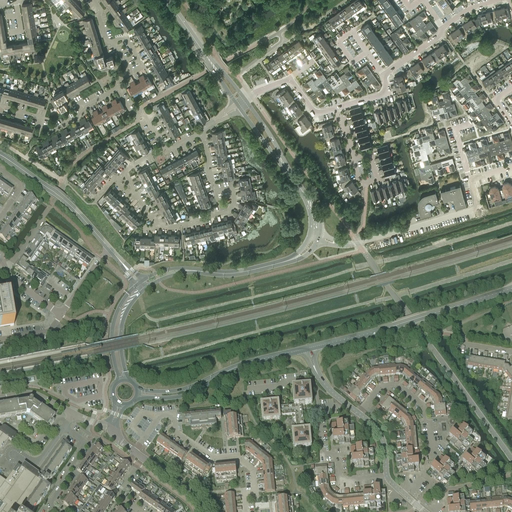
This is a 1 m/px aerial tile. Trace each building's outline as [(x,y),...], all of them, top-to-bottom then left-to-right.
[(73,0),(65,0),(64,2),(63,2),(65,5),(63,7),(64,9),(73,0)] [(70,10),(77,4),(73,0),(64,9),(66,10),(68,8),(70,10)] [(111,0),(106,4),(109,8),(119,1),(118,0),(117,0),(116,1),(114,0),(111,0)] [(359,0),(354,0),(354,1),(359,9),(364,6),(359,0)] [(451,0),(445,0),(440,4),(443,9),(450,3),(452,2),(451,0)] [(109,8),(112,13),(120,7),(118,4),(120,3),(119,1),(109,8)] [(354,1),(349,4),(355,12),(359,9),(354,1)] [(383,8),(386,12),(393,7),(390,2),(383,8)] [(454,8),(450,3),(443,9),(446,13),(454,8)] [(81,8),(77,4),(70,10),(73,13),(71,15),(72,17),(81,8)] [(349,4),(345,7),(351,15),(355,12),(349,4)] [(497,19),(502,18),(498,6),(497,7),(498,9),(494,10),(494,11),(492,11),(495,23),(498,22),(497,19)] [(500,6),(498,6),(502,18),(506,16),(507,19),(510,18),(507,7),(504,8),(504,7),(501,8),(500,6)] [(112,13),(115,17),(126,10),(124,8),(122,10),(120,7),(112,13)] [(345,7),(341,10),(347,18),(351,15),(345,7)] [(386,12),(389,16),(396,11),(393,7),(386,12)] [(81,8),(72,17),(73,18),(75,16),(78,19),(85,12),(81,8)] [(115,17),(118,22),(126,16),(124,13),(126,11),(126,10),(115,17)] [(341,10),(337,13),(343,21),(347,18),(341,10)] [(483,23),(487,22),(484,10),(482,11),(483,11),(482,12),(482,14),(480,14),(480,15),(477,16),(478,17),(476,18),(480,27),(483,26),(483,23)] [(492,23),(495,23),(492,11),(490,12),(489,11),(486,12),(485,10),(484,10),(487,22),(492,21),(492,23)] [(389,16),(392,21),(399,16),(396,11),(389,16)] [(423,11),(414,18),(420,28),(425,24),(422,19),(427,16),(423,11)] [(337,13),(333,16),(339,24),(343,21),(337,13)] [(118,22),(121,26),(132,18),(131,17),(128,19),(126,16),(118,22)] [(333,16),(329,19),(335,27),(339,24),(333,16)] [(399,16),(392,21),(395,25),(403,20),(399,16)] [(83,22),(84,26),(93,23),(92,17),(83,20),(79,21),(80,23),(83,22)] [(478,29),(480,27),(476,18),(474,19),(474,17),(471,19),(471,18),(468,21),(467,18),(465,19),(472,29),(476,26),(478,29)] [(133,20),(132,18),(121,26),(125,31),(133,25),(130,22),(133,20)] [(412,26),(416,31),(420,28),(414,18),(404,25),(408,30),(412,26)] [(330,30),(335,27),(329,19),(324,22),(330,30)] [(468,32),(472,29),(465,19),(464,20),(465,22),(463,24),(463,25),(461,26),(468,36),(470,34),(468,32)] [(425,24),(420,28),(424,32),(429,29),(432,34),(437,30),(430,20),(425,24)] [(82,30),(83,32),(95,28),(93,23),(84,26),(85,29),(82,30)] [(360,29),(364,34),(371,28),(368,24),(360,29)] [(135,31),(136,35),(137,35),(144,30),(141,25),(134,29),(133,28),(128,31),(130,34),(135,31)] [(453,28),(460,38),(464,35),(465,38),(468,36),(461,26),(459,28),(459,27),(456,29),(454,27),(453,28)] [(374,33),(371,28),(364,34),(367,38),(374,33)] [(390,35),(397,44),(402,41),(399,36),(403,33),(400,28),(390,35)] [(428,37),(424,32),(420,28),(416,31),(411,34),(414,39),(419,36),(423,41),(428,37)] [(456,41),(460,38),(453,28),(452,29),(453,31),(450,33),(451,34),(448,35),(455,45),(458,43),(456,41)] [(147,35),(144,30),(137,35),(136,35),(134,36),(135,38),(138,36),(139,40),(147,35)] [(86,40),(86,42),(98,38),(97,33),(87,36),(88,39),(86,40)] [(312,39),(315,43),(323,37),(320,33),(314,37),(313,34),(309,37),(310,40),(312,39)] [(377,37),(374,33),(367,38),(370,42),(377,37)] [(150,40),(147,35),(139,40),(137,41),(138,43),(140,41),(142,44),(142,45),(150,40)] [(315,43),(318,47),(326,41),(323,37),(315,43)] [(380,42),(377,37),(370,42),(373,47),(380,42)] [(407,37),(402,41),(397,44),(404,54),(409,50),(406,46),(410,42),(407,37)] [(143,46),(145,49),(153,45),(150,40),(142,45),(142,44),(140,46),(141,48),(143,46)] [(299,40),(294,43),(300,51),(305,48),(299,40)] [(318,47),(321,51),(329,45),(326,41),(318,47)] [(383,46),(380,42),(373,47),(376,51),(383,46)] [(89,50),(89,52),(101,49),(100,43),(91,46),(92,49),(89,50)] [(296,54),(300,51),(294,43),(290,46),(296,54)] [(438,44),(437,45),(444,55),(448,52),(449,54),(452,53),(445,43),(443,45),(443,44),(440,46),(438,44)] [(154,44),(153,45),(145,49),(143,51),(144,53),(146,51),(148,54),(155,50),(157,49),(154,44)] [(321,51),(324,55),(332,49),(329,45),(321,51)] [(435,51),(433,52),(439,62),(442,60),(440,57),(444,55),(437,45),(436,46),(437,48),(434,50),(435,51)] [(292,57),(296,54),(290,46),(286,49),(292,57)] [(387,50),(383,46),(376,51),(379,56),(387,50)] [(94,57),(95,56),(103,54),(101,49),(89,52),(90,54),(93,53),(94,57)] [(288,60),(292,57),(286,49),(282,52),(288,60)] [(324,55),(327,59),(335,54),(332,49),(324,55)] [(149,56),(151,59),(158,55),(155,50),(148,54),(145,56),(147,58),(149,56)] [(390,55),(387,50),(379,56),(382,60),(390,55)] [(284,63),(288,60),(282,52),(278,55),(284,63)] [(426,53),(425,54),(432,64),(435,61),(437,63),(439,62),(433,52),(431,54),(430,53),(427,55),(426,53)] [(95,56),(96,59),(93,60),(94,62),(94,64),(97,63),(98,67),(106,64),(107,67),(101,68),(102,71),(104,71),(111,69),(112,68),(111,65),(115,64),(113,56),(104,59),(103,54),(95,56)] [(327,59),(330,63),(338,58),(335,54),(327,59)] [(422,59),(420,61),(427,70),(429,69),(428,66),(432,64),(425,54),(423,55),(425,57),(422,59)] [(160,61),(161,60),(158,55),(151,59),(148,61),(149,63),(152,61),(154,64),(160,61)] [(280,66),(284,63),(278,55),(274,58),(280,66)] [(393,59),(390,55),(382,60),(386,65),(393,59)] [(270,61),(275,69),(280,66),(274,58),(270,61)] [(338,58),(330,63),(333,68),(341,62),(338,58)] [(155,70),(162,66),(160,61),(154,64),(152,65),(150,67),(151,68),(153,67),(155,70)] [(271,72),(275,69),(270,61),(265,64),(271,72)] [(413,62),(412,63),(419,72),(423,70),(425,72),(427,70),(420,61),(418,62),(415,64),(413,62)] [(410,68),(408,70),(410,73),(415,79),(417,78),(415,75),(419,72),(412,63),(411,64),(412,66),(410,68)] [(507,74),(509,72),(504,65),(503,63),(498,66),(500,68),(505,76),(506,77),(507,79),(509,77),(507,74)] [(365,73),(368,78),(373,74),(366,65),(356,72),(360,77),(365,73)] [(156,72),(158,75),(165,71),(162,66),(155,70),(152,72),(153,73),(156,72)] [(501,79),(505,76),(500,68),(495,72),(501,79)] [(317,86),(326,79),(320,69),(315,73),(318,78),(313,81),(317,86)] [(343,82),(346,86),(351,83),(348,78),(352,75),(349,70),(345,72),(339,77),(343,82)] [(498,81),(501,79),(495,72),(494,70),(489,73),(490,73),(498,85),(500,84),(498,81)] [(168,76),(165,71),(158,75),(155,76),(156,78),(159,77),(161,80),(168,76)] [(84,76),(81,78),(86,86),(91,83),(86,75),(84,72),(83,73),(84,76)] [(333,88),(343,82),(339,77),(336,72),(331,76),(334,80),(330,84),(333,88)] [(485,76),(492,85),(494,83),(497,86),(498,85),(490,73),(485,76)] [(368,78),(363,81),(367,86),(372,83),(375,88),(380,84),(373,74),(368,78)] [(460,81),(465,88),(466,90),(471,87),(468,82),(473,79),(469,74),(460,81)] [(143,75),(141,76),(147,87),(152,84),(147,77),(145,78),(143,75)] [(170,75),(168,76),(161,80),(158,81),(159,83),(162,82),(164,85),(173,80),(170,75)] [(392,85),(393,87),(404,84),(403,79),(406,78),(405,75),(394,78),(394,81),(395,85),(392,85)] [(147,87),(141,76),(138,78),(140,81),(138,82),(142,90),(147,87)] [(489,87),(492,85),(485,76),(481,80),(489,92),(491,90),(490,88),(489,87)] [(75,81),(72,83),(77,91),(81,89),(75,77),(73,79),(75,81)] [(77,77),(75,77),(81,89),(86,86),(81,78),(78,79),(77,77)] [(310,87),(314,92),(319,88),(317,86),(313,81),(312,78),(302,85),(306,90),(310,87)] [(457,87),(460,91),(465,88),(460,81),(458,78),(448,85),(450,88),(452,90),(457,87)] [(317,86),(319,88),(320,91),(325,87),(328,92),(333,89),(333,88),(330,84),(328,81),(326,79),(317,86)] [(356,79),(351,83),(346,86),(350,91),(354,88),(358,93),(363,89),(356,79)] [(134,80),(131,82),(138,93),(142,90),(138,82),(136,84),(134,80)] [(67,82),(65,83),(72,94),(77,91),(72,83),(69,85),(67,82)] [(133,96),(138,93),(131,82),(129,83),(131,86),(129,88),(132,95),(133,96)] [(343,82),(333,88),(333,89),(337,93),(341,90),(345,95),(350,91),(346,86),(343,82)] [(62,89),(63,90),(63,89),(67,97),(72,94),(65,83),(64,84),(66,87),(62,89)] [(466,90),(472,97),(473,100),(478,96),(475,92),(479,89),(480,88),(479,87),(476,83),(471,87),(466,90)] [(405,88),(404,84),(393,87),(393,88),(396,88),(397,91),(398,94),(409,90),(408,87),(405,88)] [(7,97),(12,99),(16,86),(14,86),(13,89),(10,88),(7,97)] [(280,101),(282,100),(292,93),(291,91),(289,93),(287,90),(286,90),(285,88),(275,95),(277,97),(278,97),(280,101)] [(326,98),(320,91),(319,88),(314,92),(309,95),(312,100),(317,96),(321,101),(326,98)] [(463,96),(467,101),(472,97),(466,90),(465,88),(460,91),(455,95),(457,97),(459,100),(463,96)] [(17,100),(23,102),(26,89),(24,89),(23,92),(20,91),(17,100)] [(63,99),(67,97),(63,89),(63,90),(60,91),(59,89),(57,90),(55,91),(57,93),(53,95),(58,102),(56,103),(53,99),(50,100),(51,102),(54,108),(56,109),(58,108),(60,111),(67,107),(63,99)] [(192,95),(195,93),(194,91),(191,93),(189,89),(182,94),(185,99),(192,95)] [(438,102),(440,107),(442,107),(451,104),(447,91),(441,92),(443,100),(438,102)] [(28,103),(33,105),(37,92),(35,92),(34,95),(30,94),(28,103)] [(283,105),(284,107),(294,101),(292,99),(293,98),(291,95),(293,94),(292,93),(282,100),(285,103),(283,105)] [(478,96),(473,100),(478,107),(480,109),(485,106),(482,101),(486,98),(483,93),(478,96)] [(44,98),(41,97),(38,106),(44,108),(46,100),(47,96),(45,95),(44,98)] [(185,99),(187,104),(195,100),(198,98),(197,96),(194,98),(192,95),(185,99)] [(431,110),(440,107),(438,102),(436,96),(431,98),(432,103),(427,105),(428,111),(431,110)] [(470,106),(474,110),(478,107),(473,100),(472,97),(467,101),(462,104),(464,107),(465,109),(466,109),(470,106)] [(408,98),(402,99),(405,109),(411,108),(408,98)] [(115,99),(113,100),(120,113),(125,110),(124,108),(120,101),(117,102),(115,99)] [(399,111),(400,111),(405,109),(402,99),(396,101),(397,106),(398,106),(399,111)] [(116,116),(120,113),(113,100),(111,101),(113,105),(110,106),(115,114),(116,116)] [(187,104),(190,109),(198,105),(200,103),(199,102),(197,103),(195,100),(187,104)] [(157,109),(159,112),(167,108),(163,101),(156,104),(157,106),(156,107),(157,107),(154,108),(155,110),(157,109)] [(288,108),(291,112),(301,105),(300,104),(298,105),(296,102),(295,103),(294,101),(284,107),(286,110),(288,108)] [(485,106),(480,109),(485,116),(487,119),(492,115),(488,111),(493,107),(490,102),(485,106)] [(451,104),(442,107),(444,112),(450,111),(451,116),(457,115),(454,103),(451,104)] [(106,104),(104,106),(110,117),(115,114),(110,106),(108,107),(106,104)] [(190,109),(193,114),(200,110),(203,108),(202,107),(199,108),(198,105),(190,109)] [(292,117),(293,120),(303,113),(301,111),(302,111),(300,108),(302,106),(301,105),(291,112),(294,116),(292,117)] [(101,112),(105,119),(110,117),(104,106),(101,107),(103,110),(101,112)] [(350,109),(351,115),(361,112),(360,106),(350,109)] [(401,116),(400,111),(399,111),(398,106),(397,106),(392,107),(395,117),(401,116)] [(389,119),(395,117),(392,107),(386,109),(389,119)] [(440,107),(431,110),(432,112),(433,116),(438,114),(440,120),(446,118),(444,112),(442,107),(440,107)] [(477,115),(480,120),(485,116),(480,109),(478,107),(474,110),(469,114),(470,116),(472,119),(477,115)] [(169,113),(167,108),(159,112),(156,113),(157,115),(160,114),(162,117),(169,113)] [(383,121),(389,119),(386,109),(380,111),(383,121)] [(107,121),(105,119),(101,112),(99,113),(97,110),(94,111),(101,122),(102,124),(107,121)] [(200,110),(193,114),(195,119),(206,113),(205,112),(202,113),(200,110)] [(101,122),(94,111),(92,112),(94,116),(91,117),(96,125),(101,122)] [(383,121),(380,111),(374,112),(377,122),(383,121)] [(351,115),(353,121),(363,118),(361,112),(351,115)] [(497,112),(492,115),(487,119),(491,124),(495,120),(499,125),(504,122),(497,112)] [(165,122),(172,118),(169,113),(162,117),(159,118),(160,120),(163,119),(165,122)] [(208,118),(206,113),(195,119),(198,124),(206,120),(208,118)] [(297,120),(300,124),(310,117),(309,116),(307,118),(305,115),(304,115),(303,113),(293,120),(295,122),(297,120)] [(491,124),(487,119),(485,116),(480,120),(476,123),(479,128),(484,125),(487,130),(491,127),(492,126),(491,124)] [(174,117),(172,118),(165,122),(162,123),(163,125),(166,124),(167,127),(175,123),(177,122),(174,117)] [(311,119),(310,117),(300,124),(303,128),(300,130),(302,132),(312,126),(310,123),(311,123),(309,120),(311,119)] [(82,119),(88,129),(89,128),(89,129),(91,130),(93,128),(89,120),(86,121),(86,120),(85,118),(82,119)] [(365,124),(363,118),(353,121),(355,127),(365,124)] [(81,124),(79,125),(83,132),(84,131),(84,132),(86,132),(87,132),(87,130),(88,129),(82,119),(79,121),(80,123),(81,123),(81,124)] [(12,121),(7,120),(4,129),(8,130),(7,133),(9,134),(12,121)] [(18,123),(12,121),(9,134),(11,134),(11,131),(15,132),(18,123)] [(322,127),(323,131),(335,128),(334,126),(332,127),(331,124),(330,124),(329,121),(318,124),(319,127),(322,127)] [(83,132),(79,125),(77,127),(76,126),(77,125),(75,123),(73,125),(78,135),(80,137),(84,134),(83,132)] [(170,132),(178,128),(175,123),(167,127),(165,128),(166,130),(168,129),(170,132)] [(28,126),(23,124),(19,137),(21,137),(22,134),(25,135),(28,126)] [(366,129),(365,124),(355,127),(356,132),(366,129)] [(72,129),(70,131),(74,137),(78,135),(73,125),(70,127),(71,129),(71,128),(72,129)] [(33,127),(28,126),(25,135),(29,136),(28,139),(30,140),(31,136),(33,127)] [(427,135),(421,136),(423,142),(434,139),(431,127),(425,129),(427,135)] [(180,133),(178,128),(170,132),(167,133),(168,135),(171,134),(173,137),(180,133)] [(335,128),(323,131),(324,136),(322,136),(322,140),(326,139),(326,138),(334,136),(333,134),(334,133),(333,130),(335,129),(335,128)] [(74,137),(70,131),(68,132),(67,131),(66,129),(63,130),(69,140),(74,137)] [(131,134),(133,139),(141,135),(144,133),(143,132),(140,133),(138,129),(131,134)] [(358,138),(368,135),(366,129),(356,132),(358,138)] [(63,135),(60,136),(64,143),(65,144),(70,142),(69,140),(63,130),(60,132),(62,134),(63,135)] [(440,137),(434,139),(436,145),(447,141),(444,130),(438,131),(440,137)] [(499,141),(501,147),(511,143),(509,132),(503,134),(504,140),(499,141)] [(64,143),(60,136),(58,137),(58,136),(57,134),(54,136),(60,145),(64,143)] [(141,135),(133,139),(136,144),(144,140),(146,138),(145,137),(143,138),(141,135)] [(329,140),(331,145),(342,141),(342,140),(339,141),(338,137),(337,135),(334,136),(326,138),(326,139),(327,141),(329,140)] [(370,141),(368,135),(358,138),(360,144),(370,141)] [(488,144),(489,150),(501,147),(499,141),(497,135),(492,137),(493,143),(488,144)] [(53,140),(51,142),(55,148),(60,145),(54,136),(51,137),(52,139),(53,139),(53,140)] [(412,145),(413,151),(425,148),(423,142),(421,136),(416,138),(414,139),(415,144),(412,145)] [(434,139),(423,142),(425,148),(426,153),(432,152),(430,146),(436,145),(434,139)] [(477,148),(478,153),(489,150),(488,144),(486,139),(483,139),(480,140),(482,146),(477,148)] [(48,140),(45,141),(50,151),(55,148),(51,142),(49,143),(48,142),(49,142),(48,140)] [(144,140),(136,144),(134,145),(137,150),(139,149),(146,145),(149,143),(148,142),(145,143),(144,140)] [(52,153),(50,151),(45,141),(42,143),(43,145),(44,146),(42,147),(47,156),(52,153)] [(342,141),(331,145),(332,149),(329,150),(330,153),(341,150),(341,147),(340,144),(343,143),(342,141)] [(370,141),(360,144),(361,150),(371,147),(370,141)] [(447,141),(436,145),(437,150),(443,149),(445,154),(448,153),(451,152),(447,141)] [(465,151),(467,157),(478,153),(477,148),(475,142),(472,143),(469,144),(471,149),(465,151)] [(511,155),(511,143),(501,147),(502,153),(508,151),(509,157),(511,155)] [(379,153),(389,150),(387,144),(377,147),(379,153)] [(47,156),(42,147),(40,148),(39,147),(38,145),(35,147),(42,158),(43,158),(47,156)] [(146,145),(139,149),(142,154),(149,150),(152,148),(151,147),(148,148),(146,145)] [(191,153),(195,160),(200,157),(196,150),(194,147),(193,148),(194,151),(191,153)] [(504,158),(502,153),(501,147),(489,150),(491,156),(497,154),(498,160),(504,158)] [(426,153),(425,148),(413,151),(415,157),(421,155),(422,161),(428,159),(426,153)] [(119,149),(115,153),(123,160),(125,157),(128,160),(130,159),(119,149)] [(195,160),(191,153),(189,150),(188,151),(189,154),(186,155),(190,163),(195,160)] [(334,155),(335,159),(346,156),(346,154),(344,155),(343,152),(342,152),(341,150),(330,153),(331,156),(334,155)] [(379,153),(380,159),(390,156),(389,150),(379,153)] [(492,157),(491,156),(489,150),(478,153),(480,159),(485,158),(487,163),(493,161),(492,160),(492,157)] [(115,153),(112,156),(123,166),(124,165),(121,162),(123,160),(115,153)] [(190,163),(186,155),(184,153),(183,154),(184,156),(181,158),(185,166),(190,163)] [(480,159),(478,153),(467,157),(468,162),(474,161),(476,166),(482,165),(481,161),(480,159)] [(185,166),(181,158),(179,155),(178,156),(179,159),(176,161),(180,168),(185,166)] [(112,156),(109,160),(117,167),(119,165),(122,167),(123,166),(112,156)] [(346,156),(335,159),(336,164),(333,165),(334,167),(346,164),(345,162),(344,158),(347,158),(346,156)] [(390,156),(380,159),(382,165),(392,162),(390,156)] [(180,168),(176,161),(174,158),(173,159),(174,162),(171,163),(175,171),(180,168)] [(452,158),(441,161),(442,167),(448,165),(449,171),(455,169),(452,158)] [(420,174),(431,170),(430,164),(428,159),(422,161),(424,166),(418,168),(420,174)] [(109,160),(106,163),(116,173),(118,172),(115,169),(117,167),(109,160)] [(169,164),(166,166),(170,174),(175,171),(171,163),(169,161),(168,162),(169,164)] [(441,161),(430,164),(431,170),(437,169),(438,174),(442,173),(444,173),(442,167),(441,161)] [(382,165),(384,171),(394,168),(392,162),(382,165)] [(106,174),(108,172),(102,167),(103,167),(99,163),(96,167),(97,169),(108,178),(109,177),(106,174)] [(115,174),(116,173),(106,163),(103,167),(102,167),(108,172),(110,174),(112,172),(115,174)] [(166,166),(164,164),(163,165),(164,167),(161,169),(165,177),(170,174),(166,166)] [(338,169),(339,174),(351,171),(350,169),(348,170),(347,166),(346,167),(346,164),(334,167),(335,170),(338,169)] [(147,168),(142,171),(138,173),(139,176),(136,178),(137,179),(149,172),(147,168)] [(394,168),(384,171),(385,177),(395,174),(394,168)] [(97,169),(94,172),(102,179),(104,177),(107,180),(108,178),(97,169)] [(190,180),(191,180),(200,177),(199,174),(203,172),(202,170),(187,176),(189,181),(190,180)] [(434,181),(431,170),(420,174),(421,179),(427,178),(429,183),(434,181)] [(341,183),(350,179),(349,176),(350,176),(349,173),(351,172),(351,171),(339,174),(340,178),(338,179),(339,182),(340,182),(341,183)] [(94,172),(91,176),(101,185),(103,184),(100,182),(102,179),(94,172)] [(141,179),(143,182),(152,176),(149,172),(137,179),(137,181),(141,179)] [(399,175),(397,175),(398,178),(398,180),(401,190),(407,188),(404,178),(400,179),(399,175)] [(91,176),(87,179),(95,186),(97,184),(100,187),(101,185),(91,176)] [(154,181),(152,176),(143,182),(144,184),(140,186),(141,188),(154,181)] [(200,177),(191,180),(192,185),(206,180),(205,178),(201,180),(200,177)] [(87,179),(84,183),(95,193),(96,191),(93,189),(95,186),(87,179)] [(351,181),(350,179),(341,183),(341,185),(340,185),(342,188),(344,186),(347,190),(357,183),(356,182),(354,183),(352,181),(351,181)] [(191,190),(194,189),(204,186),(203,183),(206,181),(206,180),(192,185),(190,186),(191,190)] [(396,191),(401,190),(398,180),(392,182),(393,184),(395,192),(396,191)] [(154,181),(141,188),(142,189),(146,187),(147,190),(156,185),(154,181)] [(498,189),(502,202),(506,201),(511,199),(511,188),(511,185),(511,184),(508,182),(504,183),(502,186),(502,188),(498,189)] [(0,186),(0,191),(2,193),(8,185),(7,184),(6,185),(3,183),(0,186)] [(94,194),(95,193),(84,183),(81,187),(89,194),(91,191),(94,194)] [(351,200),(357,196),(355,194),(359,191),(357,189),(358,189),(356,186),(358,184),(357,183),(347,190),(350,194),(347,196),(351,200)] [(396,194),(396,191),(395,192),(393,184),(387,186),(390,196),(396,194)] [(10,186),(8,185),(2,193),(7,197),(13,189),(9,187),(10,186)] [(159,189),(156,185),(147,190),(149,193),(145,195),(146,196),(159,189)] [(443,201),(449,199),(449,200),(450,200),(450,201),(451,201),(452,202),(453,202),(454,202),(455,207),(466,204),(460,185),(440,190),(443,201)] [(498,189),(498,187),(494,185),(491,187),(489,190),(489,192),(485,193),(487,199),(486,199),(487,201),(489,206),(493,205),(502,202),(498,189)] [(103,197),(107,200),(114,193),(112,190),(114,187),(113,186),(103,197)] [(204,186),(194,189),(195,194),(209,189),(208,187),(205,189),(204,186)] [(384,197),(390,196),(387,186),(382,187),(384,197)] [(376,189),(379,199),(384,197),(382,187),(376,189)] [(152,199),(154,197),(161,193),(159,189),(146,196),(147,198),(150,196),(152,199)] [(195,194),(197,198),(207,195),(206,192),(210,190),(209,189),(195,194)] [(373,201),(379,199),(376,189),(370,191),(373,201)] [(254,191),(238,194),(238,196),(242,195),(242,198),(250,197),(251,199),(256,198),(254,191)] [(107,200),(111,204),(120,193),(119,192),(116,195),(114,193),(107,200)] [(152,202),(153,203),(166,196),(163,192),(161,193),(154,197),(156,200),(152,202)] [(434,204),(433,203),(438,202),(435,192),(425,195),(424,195),(423,196),(422,196),(422,197),(421,197),(420,198),(420,199),(419,199),(419,200),(419,201),(418,202),(418,203),(418,204),(418,205),(418,206),(418,207),(421,217),(431,214),(430,210),(431,209),(432,209),(432,208),(433,208),(433,207),(433,206),(434,205),(434,204)] [(113,208),(114,207),(121,199),(119,197),(122,194),(120,193),(111,204),(109,205),(113,208)] [(24,198),(32,204),(36,199),(28,194),(26,197),(25,196),(24,198)] [(197,198),(199,203),(212,198),(212,196),(208,198),(207,195),(197,198)] [(168,200),(166,196),(153,203),(154,205),(157,203),(159,205),(168,200)] [(32,204),(24,198),(23,199),(24,200),(21,203),(29,208),(32,204)] [(114,207),(118,210),(127,199),(126,198),(124,201),(121,199),(114,207)] [(213,199),(212,198),(199,203),(200,207),(210,204),(209,201),(213,199)] [(116,211),(120,215),(121,213),(126,207),(127,208),(129,206),(126,203),(129,200),(127,199),(118,210),(116,211)] [(170,205),(168,200),(159,205),(160,208),(157,210),(158,212),(170,205)] [(29,208),(21,203),(19,206),(17,204),(16,206),(17,207),(26,213),(29,208)] [(240,204),(239,205),(251,213),(254,209),(256,210),(258,207),(251,203),(250,206),(245,203),(243,206),(240,204)] [(172,204),(170,205),(158,212),(158,213),(162,211),(163,214),(173,209),(174,208),(172,204)] [(249,217),(251,213),(239,205),(238,206),(241,209),(240,211),(249,217)] [(15,212),(22,218),(26,213),(17,207),(16,209),(17,209),(15,212)] [(119,215),(123,219),(133,208),(131,207),(129,210),(127,208),(126,207),(121,213),(120,215),(119,215)] [(123,219),(126,222),(133,214),(131,212),(134,209),(133,208),(123,219)] [(175,213),(173,209),(163,214),(165,217),(161,219),(162,220),(175,213)] [(246,221),(249,217),(240,211),(238,214),(235,212),(234,213),(246,221)] [(11,216),(19,222),(22,218),(15,212),(13,215),(12,215),(11,216)] [(177,212),(175,213),(162,220),(163,221),(166,219),(168,223),(174,219),(175,220),(176,220),(180,218),(177,212)] [(126,222),(130,225),(140,214),(138,213),(136,216),(133,214),(126,222)] [(243,225),(246,221),(234,213),(233,214),(236,217),(234,220),(239,223),(241,224),(239,226),(244,229),(246,226),(243,225)] [(141,215),(140,214),(130,225),(134,228),(141,221),(138,218),(141,215)] [(8,222),(16,227),(19,222),(11,216),(9,218),(10,219),(8,222)] [(226,217),(225,217),(228,231),(233,230),(234,233),(237,232),(235,226),(233,223),(231,223),(231,220),(227,221),(226,217)] [(217,219),(215,219),(220,236),(224,235),(224,232),(221,222),(218,223),(217,219)] [(4,226),(12,232),(16,227),(8,222),(6,225),(5,224),(4,226)] [(208,224),(207,224),(210,239),(211,241),(215,240),(215,238),(212,224),(211,224),(212,227),(209,228),(208,224)] [(1,231),(9,236),(12,232),(4,226),(3,227),(4,228),(1,231)] [(199,226),(197,227),(201,241),(206,240),(203,229),(200,230),(199,226)] [(46,235),(51,239),(56,232),(53,230),(53,231),(47,227),(45,228),(46,235)] [(37,233),(35,236),(42,240),(46,235),(45,228),(42,228),(38,234),(37,233)] [(190,229),(188,229),(192,243),(196,242),(194,232),(191,232),(190,229)] [(0,237),(6,241),(9,237),(9,236),(1,231),(0,233),(0,237)] [(53,246),(55,244),(60,236),(57,234),(58,233),(56,232),(51,239),(49,243),(53,246)] [(140,248),(140,233),(139,233),(139,237),(135,237),(135,240),(134,240),(132,242),(132,244),(133,245),(135,245),(135,247),(140,248)] [(35,238),(33,241),(40,246),(44,242),(42,240),(35,236),(34,237),(35,238)] [(55,244),(59,247),(66,239),(64,238),(63,238),(60,236),(55,244)] [(59,247),(64,251),(70,243),(66,241),(67,240),(66,239),(59,247)] [(30,243),(29,245),(37,251),(40,246),(33,241),(31,244),(30,243)] [(64,251),(69,254),(75,245),(73,244),(73,245),(70,243),(64,251)] [(28,247),(26,250),(34,256),(37,251),(29,245),(27,247),(28,247)] [(69,254),(73,257),(79,250),(76,247),(76,246),(75,245),(69,254)] [(30,261),(34,256),(26,250),(24,253),(23,253),(22,254),(29,259),(28,259),(30,261)] [(77,262),(78,260),(84,252),(83,251),(82,252),(79,250),(73,257),(72,259),(77,262)] [(78,260),(83,264),(88,256),(85,254),(86,253),(84,252),(78,260)] [(29,259),(22,254),(20,257),(21,258),(17,263),(18,266),(25,265),(28,259),(29,259)] [(91,258),(88,256),(83,264),(88,267),(94,259),(92,257),(91,258)] [(25,265),(18,266),(18,269),(24,272),(23,273),(25,275),(30,269),(25,265)] [(31,267),(30,269),(25,275),(27,276),(28,276),(31,278),(36,270),(31,267)] [(41,273),(36,270),(31,278),(34,280),(33,281),(35,282),(41,273)] [(40,284),(43,281),(46,277),(48,279),(49,276),(42,271),(41,273),(35,282),(36,283),(37,283),(38,283),(40,285),(40,284)] [(0,327),(13,326),(7,288),(0,282),(0,327)] [(409,371),(405,368),(403,367),(400,375),(402,376),(404,377),(409,371)] [(373,369),(371,370),(375,378),(377,377),(379,376),(379,368),(378,368),(373,369)] [(369,371),(365,375),(365,376),(371,381),(373,379),(375,378),(371,370),(369,371)] [(410,370),(409,371),(404,377),(408,381),(415,373),(410,370)] [(419,377),(415,373),(408,381),(413,384),(419,377)] [(368,385),(371,381),(365,376),(365,375),(364,374),(360,379),(368,385)] [(423,380),(419,377),(413,384),(417,388),(423,380)] [(360,379),(357,383),(364,389),(368,385),(360,379)] [(417,388),(421,391),(427,383),(423,380),(417,388)] [(353,387),(357,390),(361,393),(364,389),(357,383),(354,387),(353,387)] [(432,387),(427,383),(421,391),(425,395),(432,387)] [(264,421),(278,420),(278,419),(279,419),(280,418),(280,417),(280,416),(295,415),(296,429),(294,430),(293,430),(292,431),(292,432),(292,439),(293,446),(293,447),(295,448),(309,447),(310,447),(312,445),(311,444),(312,444),(310,430),(310,429),(309,428),(308,428),(304,429),(302,408),(305,408),(305,405),(310,404),(311,404),(312,403),(312,402),(311,395),(311,388),(311,387),(309,386),(308,386),(294,387),(293,388),(292,389),(292,390),(294,406),(279,407),(279,403),(279,402),(277,401),(263,402),(262,403),(261,404),(261,405),(262,419),(262,420),(263,421),(264,421)] [(350,397),(357,390),(353,387),(354,387),(353,386),(346,394),(350,397)] [(436,390),(432,387),(425,395),(429,398),(434,392),(435,392),(436,390)] [(361,393),(357,390),(350,397),(355,401),(361,393)] [(434,392),(429,398),(431,399),(432,402),(440,398),(439,395),(435,392),(434,392)] [(387,397),(383,401),(391,407),(395,403),(387,397)] [(434,406),(439,405),(442,405),(441,400),(440,398),(432,402),(433,404),(434,406)] [(0,417),(26,414),(29,414),(47,427),(48,425),(50,426),(53,422),(51,420),(54,416),(36,403),(35,405),(32,402),(32,401),(31,400),(30,400),(29,400),(28,401),(24,402),(24,400),(0,404),(0,417)] [(388,412),(388,411),(391,407),(383,401),(380,405),(388,412)] [(395,403),(391,407),(388,411),(392,414),(399,406),(395,403)] [(392,414),(397,417),(403,410),(399,406),(392,414)] [(397,417),(401,421),(406,415),(407,413),(403,410),(397,417)] [(191,429),(212,427),(217,427),(216,419),(221,418),(220,411),(184,414),(185,422),(190,421),(191,429)] [(225,418),(226,423),(225,423),(225,425),(224,425),(225,432),(226,433),(227,433),(227,439),(243,437),(241,416),(231,417),(231,412),(223,413),(224,418),(225,418)] [(410,418),(406,415),(401,421),(403,422),(404,424),(411,420),(410,418)] [(412,422),(411,420),(404,424),(405,427),(405,429),(413,428),(412,422)] [(350,444),(350,438),(355,438),(354,426),(348,427),(348,422),(336,423),(338,434),(332,434),(333,440),(338,440),(339,445),(350,444)] [(463,426),(459,423),(455,428),(458,431),(463,426)] [(0,511),(31,511),(34,508),(35,509),(38,505),(41,501),(40,500),(43,496),(45,492),(46,493),(49,489),(47,487),(51,483),(49,482),(52,478),(51,477),(53,473),(56,470),(57,470),(60,466),(63,462),(66,458),(71,450),(67,448),(69,445),(66,443),(63,441),(62,440),(60,443),(55,450),(49,458),(46,462),(44,466),(38,474),(39,474),(41,476),(40,477),(38,480),(40,477),(37,475),(38,474),(36,472),(34,471),(31,468),(24,463),(21,467),(21,468),(17,465),(12,472),(10,475),(8,477),(8,478),(6,481),(0,477),(0,451),(1,450),(3,446),(6,442),(8,439),(10,440),(11,441),(13,441),(14,441),(14,440),(16,437),(16,435),(4,426),(2,427),(0,429),(0,428),(0,511)] [(458,451),(462,446),(466,450),(473,441),(469,438),(472,433),(463,426),(457,435),(452,431),(449,436),(453,439),(449,443),(454,447),(458,451)] [(161,446),(166,438),(162,435),(156,443),(161,446)] [(165,449),(170,441),(166,438),(161,446),(165,449)] [(169,452),(175,444),(170,441),(165,449),(169,452)] [(249,454),(255,446),(250,442),(244,442),(245,452),(247,452),(249,454)] [(101,454),(104,449),(102,448),(100,446),(96,444),(93,448),(101,454)] [(173,455),(179,447),(175,444),(169,452),(173,455)] [(367,445),(361,446),(356,446),(357,457),(351,458),(352,464),(357,463),(358,468),(369,467),(369,462),(374,461),(373,450),(367,451),(367,445)] [(255,446),(249,454),(253,457),(259,450),(255,446)] [(177,458),(183,450),(179,447),(173,455),(177,458)] [(101,454),(93,448),(90,453),(97,458),(101,454)] [(183,450),(177,458),(182,461),(187,453),(183,450)] [(259,450),(253,457),(257,460),(263,453),(259,450)] [(407,450),(400,451),(401,456),(396,457),(397,468),(402,468),(403,473),(414,472),(413,466),(419,466),(418,460),(413,461),(412,450),(407,450)] [(466,464),(463,468),(471,476),(475,471),(479,475),(486,466),(482,463),(485,459),(477,451),(470,460),(466,456),(462,461),(466,464)] [(97,458),(90,453),(87,457),(94,463),(97,458)] [(263,453),(257,460),(261,463),(267,456),(263,453)] [(193,454),(183,467),(200,479),(206,471),(208,472),(212,467),(205,463),(206,462),(205,461),(199,457),(198,456),(197,457),(193,454)] [(267,456),(261,463),(262,464),(263,467),(272,466),(271,459),(267,456)] [(441,456),(435,463),(438,466),(444,459),(441,456)] [(94,463),(87,457),(84,462),(91,467),(94,463)] [(445,459),(438,468),(434,464),(430,469),(434,472),(431,476),(440,483),(443,479),(447,483),(454,474),(450,471),(454,466),(445,459)] [(123,460),(120,464),(127,470),(130,465),(123,460)] [(91,467),(84,462),(80,466),(88,471),(91,467)] [(228,463),(225,463),(221,463),(221,464),(220,464),(220,465),(214,465),(216,482),(237,479),(235,463),(230,464),(230,463),(228,463)] [(120,464),(116,469),(124,474),(127,470),(120,464)] [(88,471),(80,466),(77,471),(85,476),(88,471)] [(116,469),(113,473),(121,478),(124,474),(116,469)] [(110,477),(118,483),(121,478),(113,473),(110,477)] [(77,480),(85,485),(88,481),(81,475),(77,480)] [(107,482),(115,487),(118,483),(110,477),(107,482)] [(85,485),(77,480),(74,484),(82,490),(85,485)] [(115,487),(107,482),(104,486),(111,492),(115,487)] [(131,489),(136,492),(141,485),(137,482),(131,489)] [(82,490),(74,484),(71,489),(79,494),(82,490)] [(136,492),(140,495),(140,496),(144,490),(146,488),(141,485),(136,492)] [(321,492),(322,495),(330,490),(329,488),(329,486),(321,487),(321,492)] [(363,493),(363,495),(364,505),(369,504),(370,509),(381,508),(381,503),(386,502),(385,491),(379,492),(379,486),(373,487),(374,492),(363,493)] [(79,494),(71,489),(68,493),(70,495),(75,499),(76,498),(79,494)] [(139,497),(143,501),(149,493),(144,490),(140,496),(140,495),(139,497)] [(323,497),(328,500),(333,494),(331,493),(330,490),(322,495),(323,497)] [(108,492),(104,496),(112,502),(115,497),(108,492)] [(143,501),(148,504),(153,496),(149,493),(143,501)] [(332,504),(334,505),(337,496),(335,496),(333,494),(328,500),(332,504)] [(67,499),(74,504),(78,500),(76,498),(75,499),(70,495),(67,499)] [(104,496),(101,501),(109,506),(112,502),(104,496)] [(157,499),(153,496),(148,504),(152,507),(157,499)] [(293,511),(293,508),(292,498),(282,499),(281,496),(275,497),(276,505),(275,505),(275,506),(275,511),(293,511)] [(470,511),(470,503),(469,502),(464,502),(464,497),(452,498),(453,509),(448,509),(448,511),(470,511)] [(74,504),(67,499),(63,504),(71,509),(74,504)] [(152,507),(156,510),(162,502),(157,499),(152,507)] [(101,501),(98,505),(106,510),(109,506),(101,501)] [(162,502),(156,510),(159,511),(161,511),(166,506),(162,502)]
